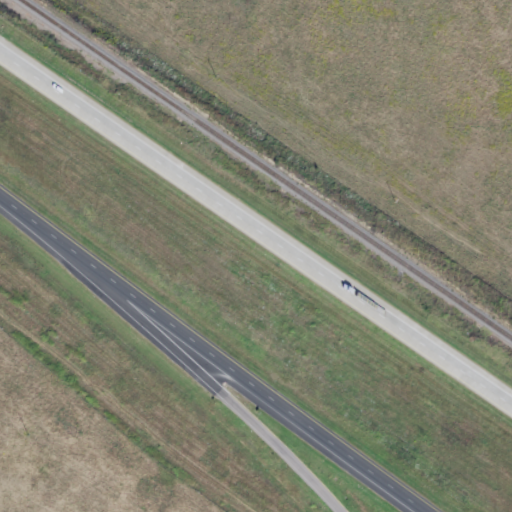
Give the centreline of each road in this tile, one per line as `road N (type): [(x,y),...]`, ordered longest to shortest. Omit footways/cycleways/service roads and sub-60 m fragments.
road 1 (trunk): [(511,399),(0,44)]
road 2 (trunk): [(0,197),(431,511)]
road 3 (trunk): [(38,226),(349,511)]
